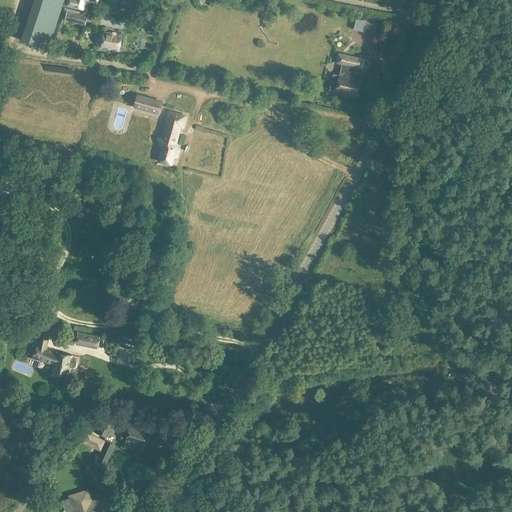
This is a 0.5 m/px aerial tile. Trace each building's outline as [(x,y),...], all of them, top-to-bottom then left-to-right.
[(35,0),(22,41),(48,50),(64,0),(35,0)] [(69,0),(68,6),(83,9),(84,5),(86,3),(90,2),(98,4),(98,0),(69,0)] [(81,12),(68,8),(65,21),(85,25),(88,15),(84,14),(84,15),(81,14),(81,12)] [(362,32),(364,21),(355,19),(353,30),(362,32)] [(102,48),(119,51),(121,35),(105,32),(102,48)] [(332,57),(334,51),(315,43),(312,50),(332,57)] [(358,96),(362,80),(362,79),(354,77),(354,75),(340,71),(338,80),(332,78),(329,90),(336,91),(358,96)] [(159,115),(162,103),(138,97),(135,108),(159,115)] [(169,113),(166,128),(164,135),(165,135),(165,138),(159,139),(162,150),(160,162),(172,165),(174,157),(176,158),(179,149),(175,148),(180,127),(183,128),(186,117),(169,113)] [(0,183),(10,175),(3,167),(0,170),(0,183)] [(122,307),(137,310),(138,302),(123,299),(122,307)] [(76,359),(72,358),(73,356),(54,353),(47,350),(51,330),(39,328),(36,341),(40,342),(39,347),(39,346),(33,359),(39,361),(40,359),(54,365),(52,372),(69,376),(70,368),(74,369),(76,367),(78,361),(76,359)] [(78,332),(76,344),(97,348),(99,336),(78,332)] [(106,438),(112,425),(115,418),(102,416),(97,426),(94,432),(97,434),(106,438)] [(131,427),(128,436),(123,434),(121,439),(127,441),(125,447),(135,450),(137,444),(145,446),(149,432),(131,427)] [(82,442),(101,451),(106,441),(87,432),(82,442)] [(106,463),(115,444),(107,441),(99,460),(106,463)] [(112,511),(107,497),(91,502),(87,491),(70,497),(75,511),(112,511)]
